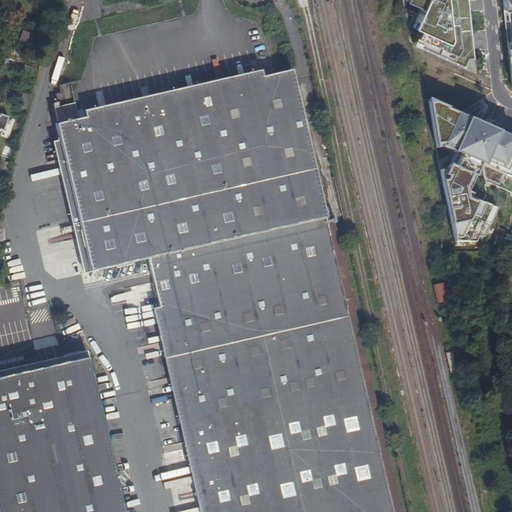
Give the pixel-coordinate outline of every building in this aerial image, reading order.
[(465,0),(405,0),(404,3),(421,11),(411,33),(418,36),(411,47),(473,75),(465,0)] [(511,0),(502,0),(504,11),(509,9),(511,8),(511,0)] [(33,44),(36,34),(22,30),(19,40),(33,44)] [(386,511),(362,399),(347,332),(344,318),(345,318),(341,302),(323,223),(313,174),(310,162),(294,89),(291,72),(263,78),(212,89),(114,111),(85,117),(78,119),(70,82),(59,85),(61,92),(56,94),(58,102),(53,103),(57,123),(55,123),(58,140),(70,195),(80,237),(86,268),(87,272),(146,259),(157,307),(168,358),(176,398),(186,444),(199,504),(200,511),(386,511)] [(212,89),(263,78),(261,72),(84,112),(85,117),(114,111),(212,89)] [(19,107),(26,109),(30,95),(24,93),(19,107)] [(511,137),(428,101),(436,147),(440,146),(450,150),(452,167),(440,170),(455,242),(475,242),(477,236),(485,236),(497,209),(466,196),(479,163),(511,177),(511,137)] [(0,132),(1,131),(4,132),(10,117),(0,113),(0,132)] [(80,269),(86,268),(80,237),(70,195),(58,140),(53,141),(61,180),(80,269)] [(386,511),(391,511),(385,482),(384,480),(372,426),(363,381),(361,373),(353,335),(349,317),(344,293),(343,290),(333,243),(329,226),(320,188),(314,160),(311,161),(310,162),(313,174),(323,223),(341,302),(345,318),(344,318),(347,332),(362,399),(386,511)] [(161,359),(168,358),(157,307),(150,309),(155,331),(161,359)] [(453,349),(450,335),(442,337),(446,350),(453,349)] [(0,369),(0,376),(20,372),(85,358),(84,351),(65,355),(10,367),(0,369)] [(0,511),(119,511),(113,481),(96,405),(85,358),(20,372),(0,376),(0,511)] [(200,511),(199,504),(186,444),(176,398),(168,358),(161,359),(167,386),(186,475),(194,511),(200,511)]
